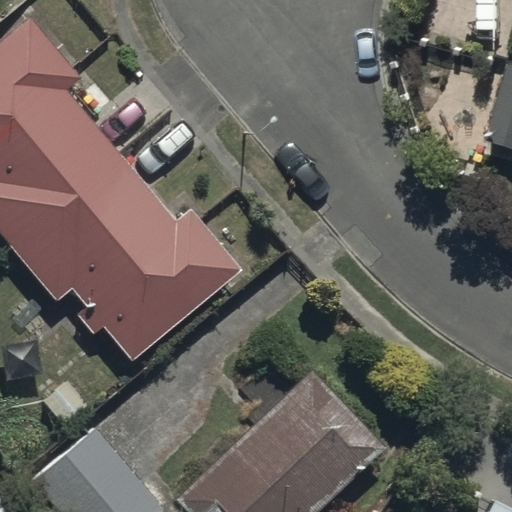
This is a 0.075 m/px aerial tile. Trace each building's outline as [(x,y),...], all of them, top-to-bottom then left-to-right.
[(33,8),(0,33),(0,228),(52,295),(69,283),(81,299),(68,309),(87,332),(102,321),(128,355),(245,263),(192,195),(172,211),(70,80),(82,71),(33,8)] [(511,51),(510,51),(490,127),(511,133),(511,51)] [(309,356),(173,490),(193,511),(305,511),(385,436),(309,356)] [(144,511),(161,497),(92,419),(30,474),(63,511),(144,511)] [(25,511),(18,482),(0,486),(0,511),(25,511)] [(511,511),(511,500),(493,491),(482,511),(511,511)]
